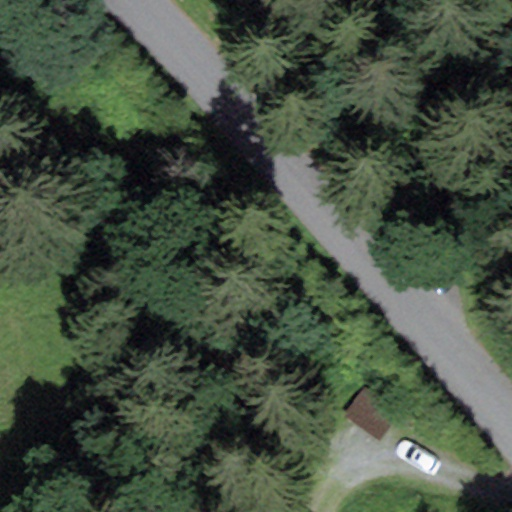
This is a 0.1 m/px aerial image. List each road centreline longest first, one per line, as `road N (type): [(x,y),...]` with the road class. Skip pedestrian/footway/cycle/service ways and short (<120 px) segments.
road 1 (unclassified): [(125,0),(511,433)]
road 2 (track): [(323,511),(367,466),(511,494)]
